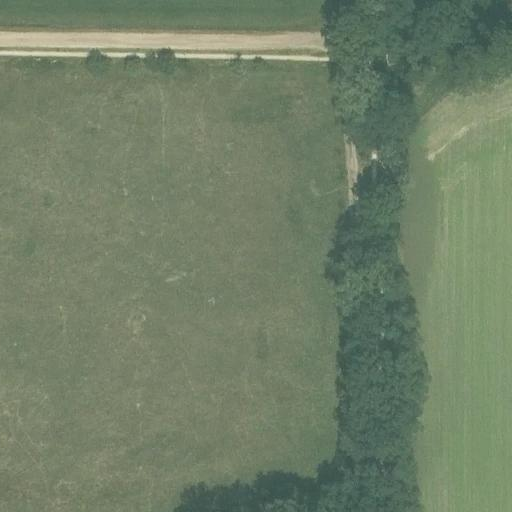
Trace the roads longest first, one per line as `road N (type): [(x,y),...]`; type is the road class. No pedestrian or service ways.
road 1 (track): [(365,511),(358,43),(344,0)]
road 2 (track): [(0,39),(368,42)]
